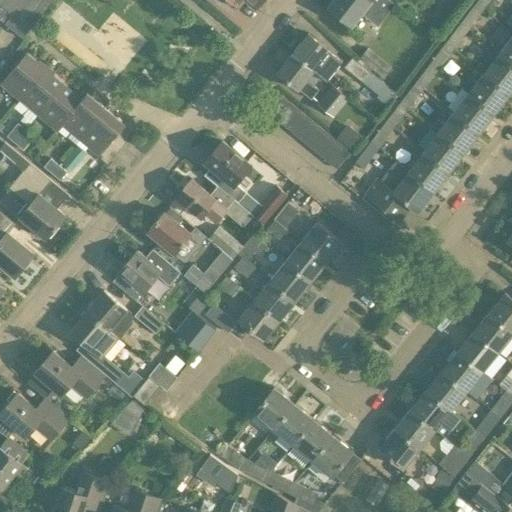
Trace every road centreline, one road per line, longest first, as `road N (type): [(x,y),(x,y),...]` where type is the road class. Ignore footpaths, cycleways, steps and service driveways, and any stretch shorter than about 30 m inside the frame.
road 1 (residential): [(445,237),(467,260),(466,286),(364,401),(308,370),(303,353),(307,337),(389,244)]
road 2 (residential): [(0,348),(210,100)]
road 3 (residential): [(210,100),(389,244)]
road 4 (residential): [(210,100),(288,0)]
